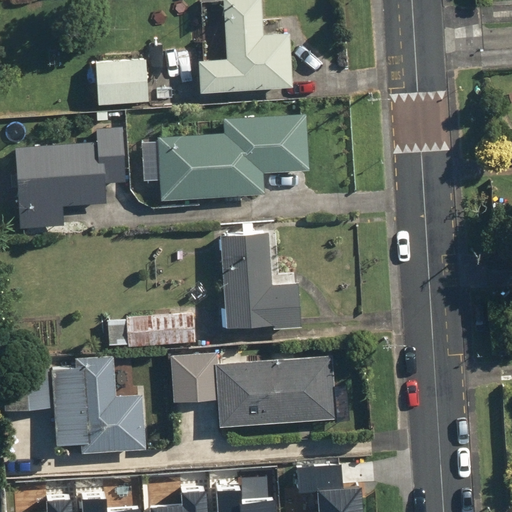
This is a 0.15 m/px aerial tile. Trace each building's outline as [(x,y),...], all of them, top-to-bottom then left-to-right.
[(266,0),(226,0),(226,52),(202,52),(202,83),(295,84),(296,25),(266,24),(266,0)] [(152,56),(99,55),(98,99),(151,99),(152,56)] [(162,172),(163,192),(268,189),(267,169),(312,167),(310,108),(227,110),(228,127),(160,129),(161,133),(143,134),(144,173),(162,172)] [(99,137),(21,139),(24,225),(69,223),(68,203),(113,201),(112,176),(131,175),(129,120),(98,121),(99,137)] [(280,221),(223,223),(225,319),(306,317),(305,275),(281,276),(280,221)] [(111,307),(111,342),(210,342),(210,306),(111,307)] [(222,346),(171,347),(172,395),(224,394),(224,416),(338,414),(337,353),(222,355),(222,346)] [(82,360),(56,360),(57,438),(86,437),(86,449),(150,449),(150,389),(118,389),(118,348),(82,348),(82,360)] [(52,357),(20,356),(18,405),(50,406),(52,357)] [(44,476),(45,423),(2,422),(1,475),(44,476)] [(216,484),(168,485),(169,511),(276,511),(276,485),(244,486),(243,473),(216,474),(216,484)] [(63,511),(62,480),(20,483),(21,511),(63,511)]
